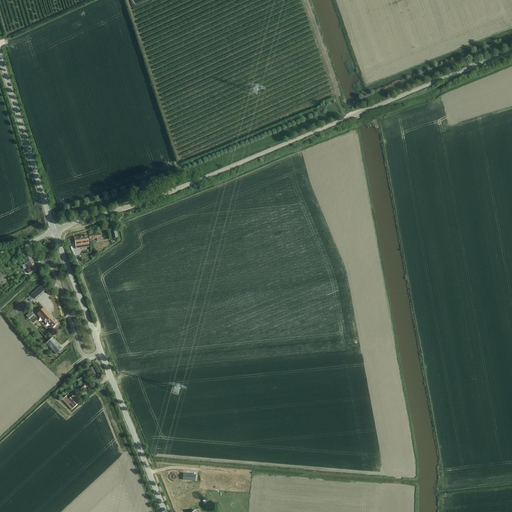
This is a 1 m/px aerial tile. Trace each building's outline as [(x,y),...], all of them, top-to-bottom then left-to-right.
[(101,234),(89,236),(90,243),(92,242),(91,240),(97,239),(97,240),(101,240),(101,234)] [(74,238),(76,249),(85,248),(84,245),(89,244),(87,236),(74,238)] [(32,257),(24,260),(29,275),(37,272),(32,257)] [(40,287),(31,295),(35,299),(44,291),(40,287)] [(48,313),(44,308),(38,314),(46,324),(48,323),(53,328),(58,324),(48,313)] [(53,339),(47,344),(56,355),(62,349),(53,339)] [(92,368),(89,370),(94,377),(97,375),(92,368)] [(72,410),(79,404),(75,401),(78,398),(75,395),(70,399),(67,396),(63,400),(72,410)]
